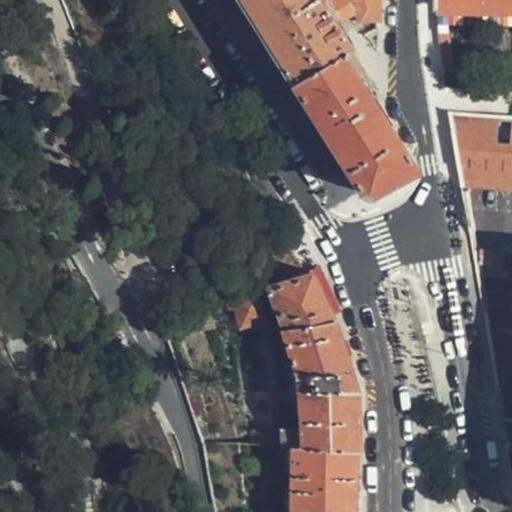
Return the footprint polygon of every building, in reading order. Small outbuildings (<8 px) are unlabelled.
[(238,0),(255,29),(289,87),(344,51),(352,45),(344,32),(325,4),(322,0),(238,0)] [(380,0),(331,0),(325,4),(344,32),(363,21),(380,20),(380,0)] [(511,0),(440,0),(440,7),(449,90),(511,94),(511,0)] [(344,51),(289,87),(317,130),(361,197),(410,166),(370,105),(377,101),(344,51)] [(511,116),(451,113),(475,249),(511,251),(511,116)] [(508,254),(484,252),(483,268),(508,269),(508,254)] [(276,325),(330,315),(317,290),(308,272),(299,275),(259,288),(276,325)] [(269,318),(258,287),(232,295),(242,326),(269,318)] [(296,447),(354,447),(354,388),(349,373),(330,315),(276,325),(296,374),(296,447)] [(353,511),(354,480),(354,447),(296,447),(288,447),(287,511),(353,511)]
